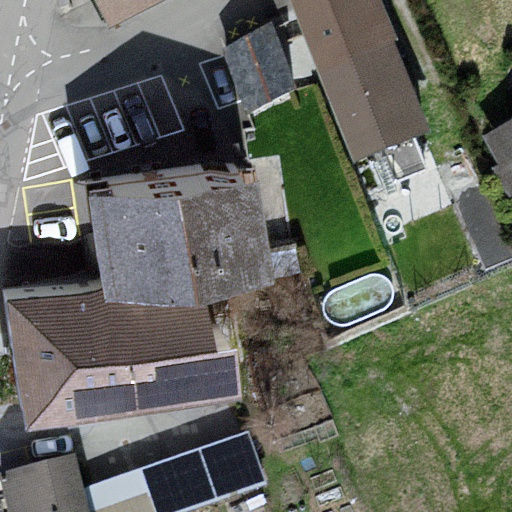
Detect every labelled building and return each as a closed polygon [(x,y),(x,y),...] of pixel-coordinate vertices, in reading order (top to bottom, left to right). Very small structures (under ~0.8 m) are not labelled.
[(101,0),(114,20),(146,0),(101,0)] [(382,0),(305,0),(385,172),(448,143),(382,0)] [(278,37),(234,58),(264,119),(308,98),(278,37)] [(511,141),(495,150),(511,181),(511,141)] [(265,156),(101,181),(116,280),(280,256),(265,156)] [(225,385),(208,268),(8,297),(24,414),(225,385)] [(103,511),(93,462),(12,480),(18,511),(103,511)]
